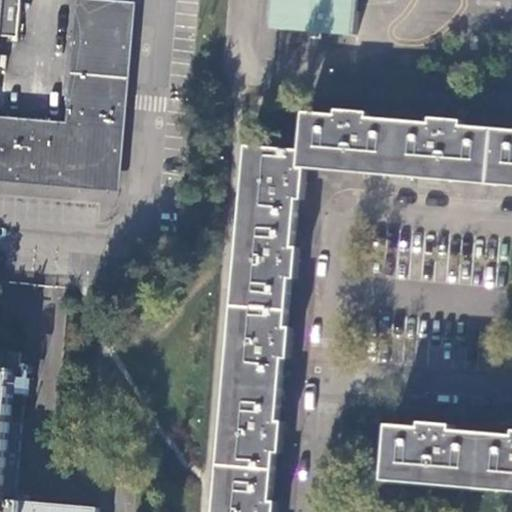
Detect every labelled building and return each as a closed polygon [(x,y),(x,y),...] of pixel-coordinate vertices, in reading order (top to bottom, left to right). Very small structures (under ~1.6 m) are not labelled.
[(3,0),(0,37),(0,47),(18,49),(22,0),(3,0)] [(0,0),(0,181),(12,182),(122,191),(132,80),(139,3),(102,0),(79,0),(69,123),(0,116),(0,37),(3,0),(0,0)] [(276,0),(274,29),(357,36),(360,0),(276,0)] [(302,169),(306,170),(511,187),(511,133),(465,129),(466,123),(433,120),(433,126),(371,120),(371,114),(340,112),(339,118),(307,115),(303,151),(302,169)] [(304,202),(306,170),(302,169),(303,151),(248,146),(216,511),(276,511),(278,503),(273,503),(277,455),(282,455),(285,422),(279,422),(285,361),(290,362),(292,329),(287,328),(292,281),(297,282),(299,249),(294,249),(299,202),(304,202)] [(23,352),(0,350),(0,366),(21,368),(23,352)] [(0,511),(99,511),(100,507),(4,499),(14,370),(0,369),(0,511)] [(511,492),(511,437),(458,433),(459,428),(427,425),(427,431),(395,428),(390,482),(511,492)]
